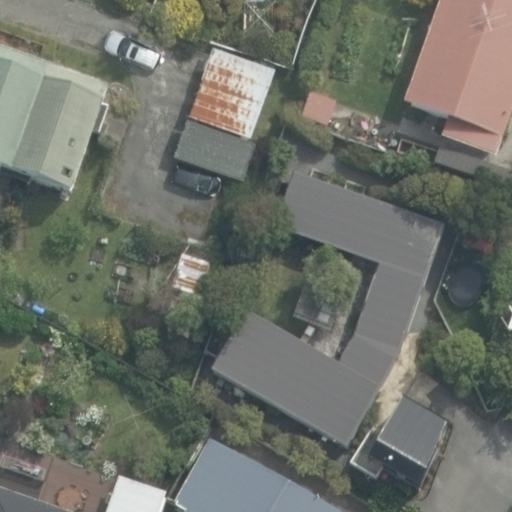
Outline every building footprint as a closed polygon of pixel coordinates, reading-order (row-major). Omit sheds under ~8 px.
[(511,0),(442,0),(407,106),(449,120),(442,142),(500,161),(511,126),(511,0)] [(103,79),(0,44),(0,159),(69,182),(103,79)] [(176,150),(243,176),(255,142),(189,117),(176,150)] [(435,215),(294,168),(275,224),(375,257),(351,329),(335,359),(244,306),(210,364),(341,440),(375,382),(391,344),(435,215)] [(173,290),(202,299),(212,267),(184,257),(173,290)] [(394,395),(373,439),(420,462),(441,418),(394,395)] [(334,511),(213,445),(178,508),(184,511),(334,511)] [(162,511),(168,496),(119,481),(109,511),(162,511)] [(0,511),(69,511),(0,488),(0,511)]
